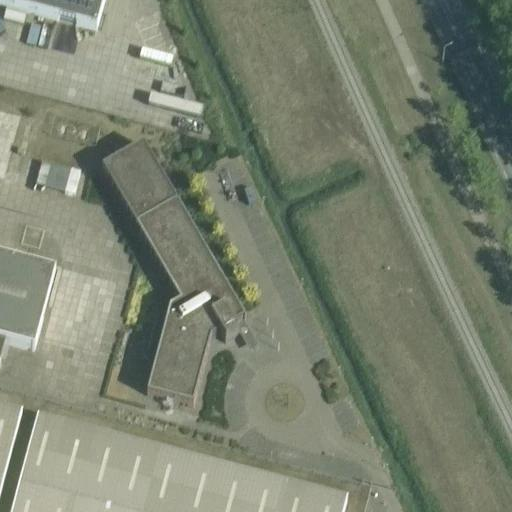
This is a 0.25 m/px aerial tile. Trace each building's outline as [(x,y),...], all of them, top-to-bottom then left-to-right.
[(0,0),(0,7),(96,33),(104,0),(0,0)] [(244,324),(175,205),(143,149),(101,173),(179,306),(169,312),(169,311),(146,398),(192,410),(210,343),(219,337),(224,345),(238,338),(233,329),(242,324),(243,325),(244,324)] [(93,256),(94,248),(75,244),(74,252),(93,256)] [(34,353),(54,274),(0,260),(0,366),(6,346),(34,353)] [(0,495),(21,417),(0,411),(0,495)] [(343,511),(346,503),(36,421),(12,511),(343,511)]
